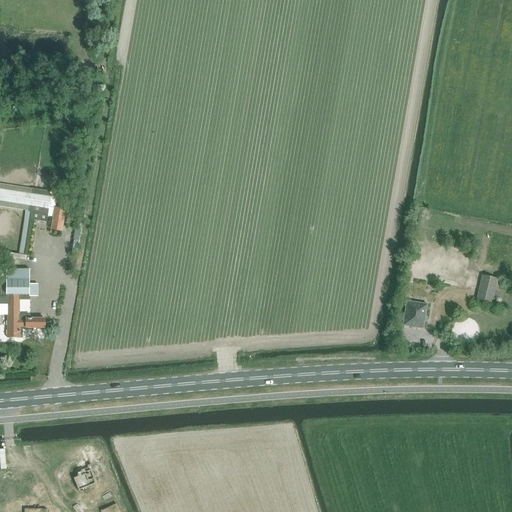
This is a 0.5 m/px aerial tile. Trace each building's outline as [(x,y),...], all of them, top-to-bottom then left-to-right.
[(66,208),(55,207),(57,193),(51,192),(0,184),(0,206),(26,211),(25,215),(24,215),(24,219),(18,254),(10,253),(10,257),(25,260),(26,255),(24,254),(30,220),(46,223),(47,215),(52,216),(51,229),(63,231),(66,208)] [(20,315),(20,295),(29,296),(29,295),(30,297),(37,297),(37,284),(29,284),(29,270),(6,269),(0,269),(0,303),(8,304),(7,338),(20,338),(20,327),(25,327),(25,328),(45,328),(45,319),(30,318),(30,315),(20,315)] [(482,274),(476,299),(494,303),(498,285),(496,285),(498,278),(482,274)] [(406,300),(402,325),(423,329),(425,322),(426,322),(427,317),(426,316),(428,304),(406,300)] [(76,476),(70,479),(75,490),(95,482),(88,467),(74,473),(76,476)] [(101,498),(104,502),(111,497),(109,493),(101,498)]
